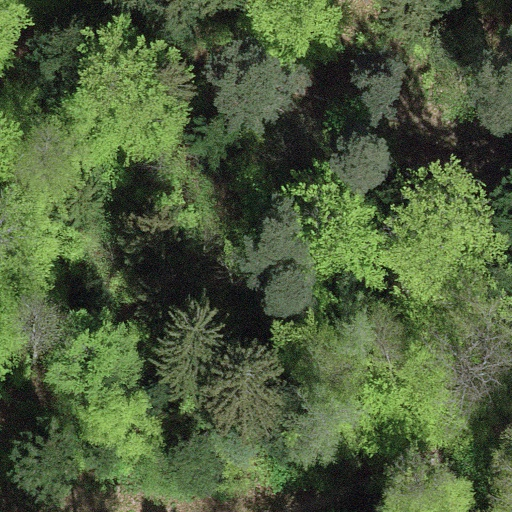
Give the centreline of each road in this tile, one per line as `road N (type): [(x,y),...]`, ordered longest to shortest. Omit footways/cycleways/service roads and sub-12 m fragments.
road 1 (track): [(511,168),(457,147),(0,33)]
road 2 (track): [(511,438),(322,511)]
